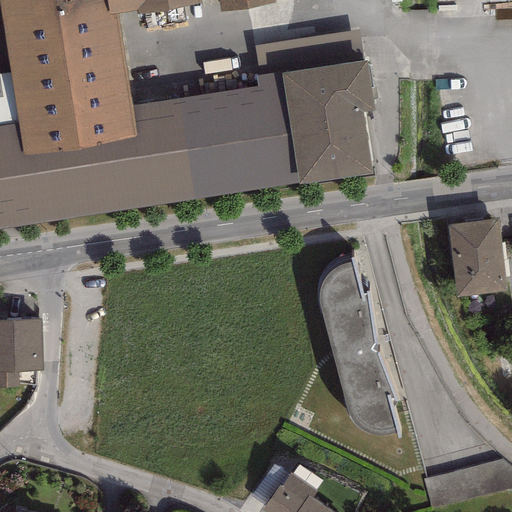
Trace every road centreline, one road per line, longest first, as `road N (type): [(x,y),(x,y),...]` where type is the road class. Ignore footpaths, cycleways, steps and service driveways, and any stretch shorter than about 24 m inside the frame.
road 1 (unclassified): [(46,252),(511,183)]
road 2 (residential): [(44,448),(46,252)]
road 3 (residential): [(191,511),(44,448)]
